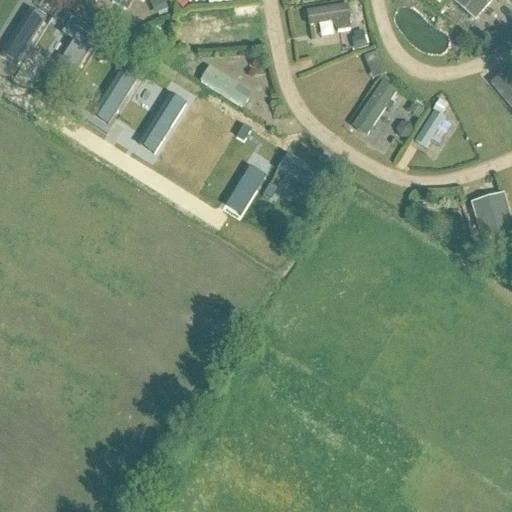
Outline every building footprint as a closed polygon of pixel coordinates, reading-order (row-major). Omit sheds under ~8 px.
[(48,0),(69,13),(115,41),(120,44),(173,16),(170,2),(166,0),(48,0)] [(170,0),(170,2),(173,16),(183,11),(260,6),(258,0),(170,0)] [(424,0),(439,9),(446,0),(424,0)] [(446,0),(439,9),(472,33),(484,55),(491,53),(511,46),(511,5),(507,0),(446,0)] [(366,3),(280,13),(292,66),(296,80),(379,48),(375,39),(372,29),(366,3)] [(38,6),(1,62),(17,72),(54,16),(38,6)] [(173,16),(120,44),(149,62),(270,52),(260,6),(183,11),(173,16)] [(69,13),(17,90),(49,110),(63,118),(115,41),(69,13)] [(115,41),(63,118),(108,147),(160,69),(149,62),(120,44),(115,41)] [(379,48),(296,80),(304,97),(314,113),(326,128),(340,140),(392,65),(385,57),(379,48)] [(270,52),(149,62),(160,69),(206,98),(240,119),(286,102),(279,86),(274,70),(270,52)] [(511,64),(497,70),(473,78),(511,126),(511,64)] [(392,65),(340,140),(352,149),(364,156),(378,162),(391,167),(437,89),(435,84),(423,82),(412,78),(401,72),(392,65)] [(160,69),(108,147),(153,175),(206,98),(160,69)] [(443,85),(435,84),(437,89),(478,162),(511,150),(511,126),(473,78),(451,84),(443,85)] [(437,89),(391,167),(407,170),(423,172),(440,172),(456,170),(478,162),(437,89)] [(206,98),(153,175),(199,204),(251,126),(206,98)] [(251,126),(199,204),(244,232),(297,155),(267,136),(251,126)] [(297,155),(244,232),(261,242),(290,261),(342,183),(297,155)] [(511,169),(495,175),(511,230),(511,169)] [(410,189),(400,219),(443,246),(511,290),(511,230),(495,175),(460,187),(448,189),(435,190),(422,190),(410,189)]
